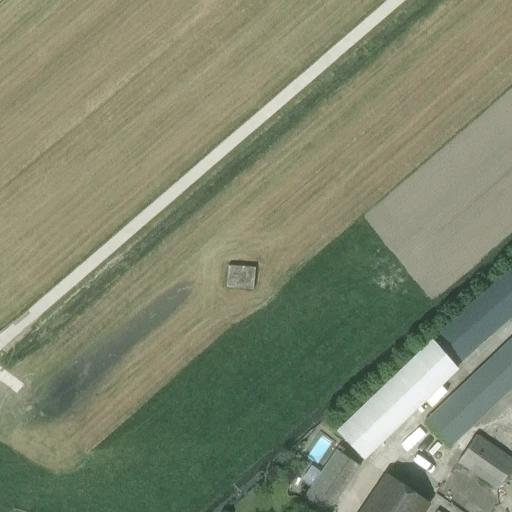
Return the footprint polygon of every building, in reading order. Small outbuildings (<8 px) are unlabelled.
[(253,268),(228,265),(226,287),(252,289),(253,268)] [(511,268),(431,339),(432,341),(337,432),(364,459),(457,370),(455,367),(511,317),(511,268)] [(451,446),(511,387),(511,339),(427,421),(451,446)] [(498,491),(511,469),(511,461),(475,437),(458,463),(498,491)] [(326,511),(329,511),(360,467),(342,455),(345,452),(340,448),(306,498),(326,511)] [(423,511),(429,504),(387,475),(361,511),(423,511)]
